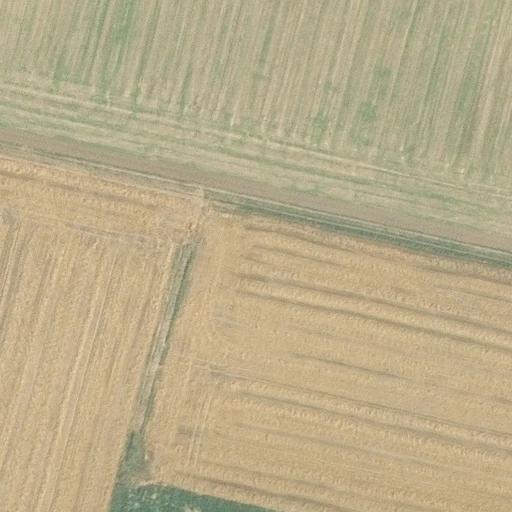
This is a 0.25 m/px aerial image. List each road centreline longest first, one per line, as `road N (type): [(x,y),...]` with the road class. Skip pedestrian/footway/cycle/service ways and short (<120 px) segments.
road 1 (track): [(511,264),(0,153)]
road 2 (track): [(201,197),(114,511)]
